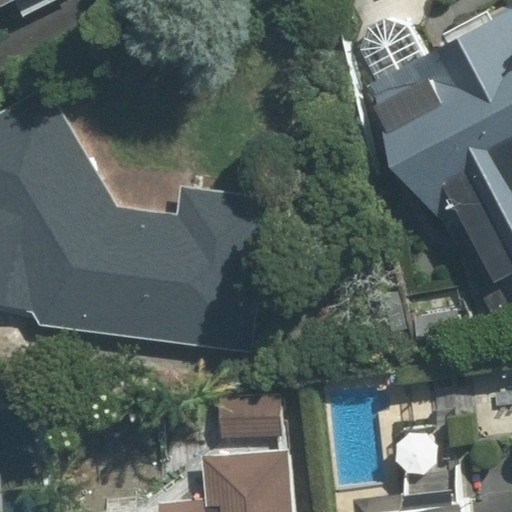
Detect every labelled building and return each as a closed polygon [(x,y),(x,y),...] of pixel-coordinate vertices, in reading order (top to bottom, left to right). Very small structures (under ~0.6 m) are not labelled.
[(0,0),(0,18),(36,0),(0,0)] [(511,9),(378,80),(452,221),(467,214),(511,299),(511,9)] [(0,303),(40,312),(48,326),(262,352),(281,196),(190,185),(186,220),(138,214),(65,85),(0,119),(0,303)] [(57,511),(54,400),(0,402),(0,511),(57,511)] [(413,495),(362,501),(362,511),(476,511),(467,429),(406,436),(413,495)] [(165,511),(300,511),(298,448),(216,452),(218,497),(165,500),(165,511)]
